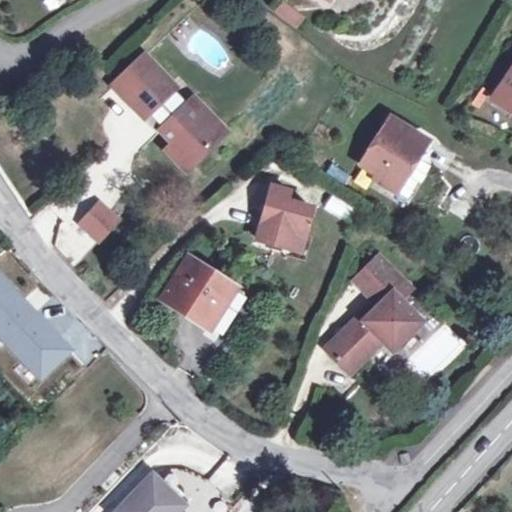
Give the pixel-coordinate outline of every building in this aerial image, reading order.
[(281,0),(280,0),(272,12),(296,30),(306,16),(281,0)] [(160,132),(173,145),(193,165),(218,141),(199,121),(207,114),(193,100),(187,106),(173,92),(175,89),(144,57),(112,87),(144,120),(149,115),(163,129),(160,132)] [(511,72),(492,102),(511,115),(511,113),(511,72)] [(225,134),(207,114),(199,121),(218,141),(225,134)] [(358,171),(395,194),(417,159),(426,143),(389,121),(358,171)] [(426,143),(417,159),(423,163),(433,147),(426,143)] [(193,165),(173,145),(166,152),(185,172),(193,165)] [(271,189),(257,242),(290,251),(294,234),(304,236),(311,210),(285,204),(288,194),(271,189)] [(98,205),(80,225),(98,243),(117,222),(98,205)] [(294,234),(290,251),(299,254),(304,236),(294,234)] [(366,324),(359,318),(326,352),(351,377),(383,344),(395,355),(423,325),(401,304),(412,293),(379,260),(354,285),(380,310),(374,317),(366,324)] [(227,321),(232,313),(223,307),(234,290),(189,262),(165,302),(213,334),(222,318),(227,321)] [(368,310),(359,318),(366,324),(374,317),(368,310)] [(179,511),(184,507),(152,476),(115,511),(179,511)]
